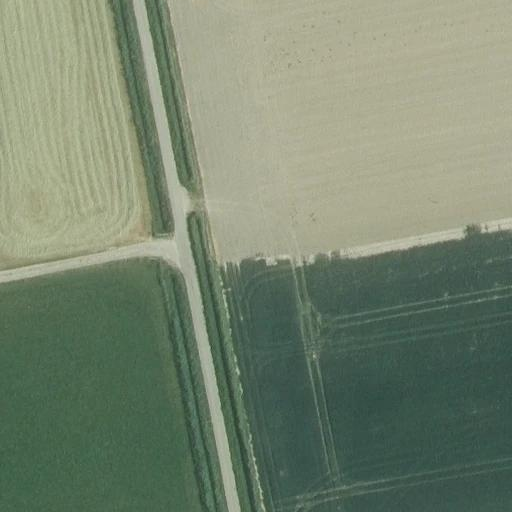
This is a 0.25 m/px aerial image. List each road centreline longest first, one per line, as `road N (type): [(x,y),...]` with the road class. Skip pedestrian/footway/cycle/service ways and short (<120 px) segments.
road 1 (unclassified): [(232,511),(136,0)]
road 2 (track): [(182,246),(0,280)]
